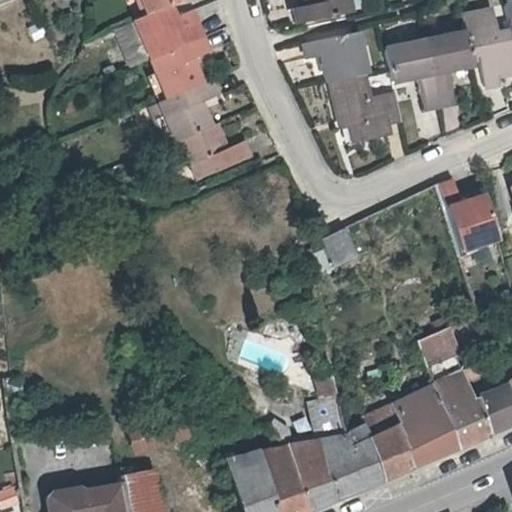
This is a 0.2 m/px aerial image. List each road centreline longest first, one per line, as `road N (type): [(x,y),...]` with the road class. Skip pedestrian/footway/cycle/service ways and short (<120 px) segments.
road 1 (residential): [(236,0),(238,24),(327,211),(511,132)]
road 2 (primary): [(511,459),(392,511)]
